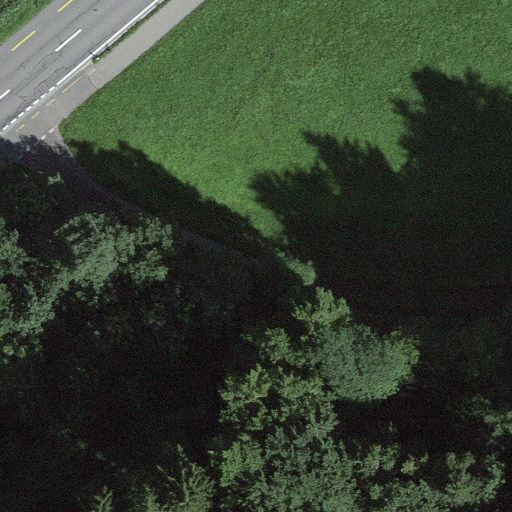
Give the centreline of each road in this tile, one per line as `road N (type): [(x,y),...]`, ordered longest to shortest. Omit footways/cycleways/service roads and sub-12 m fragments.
road 1 (track): [(0,116),(156,229),(294,286),(402,313),(511,301)]
road 2 (primary): [(120,0),(0,101)]
